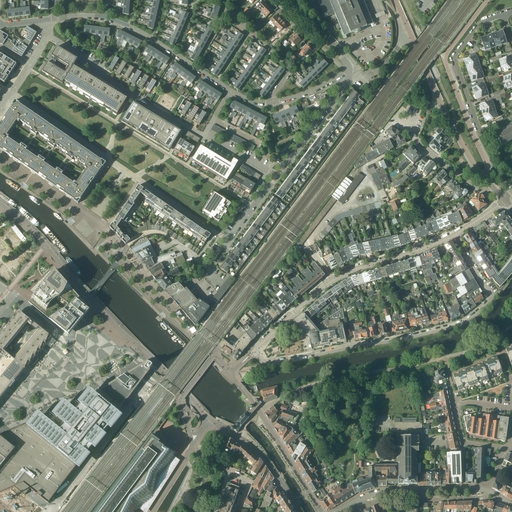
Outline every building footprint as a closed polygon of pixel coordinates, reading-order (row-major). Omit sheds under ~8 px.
[(322,19),(335,13),(344,36),(351,33),(373,23),(364,1),(366,0),(313,0),(314,0),(315,0),(317,0),(324,14),(320,15),(322,19)] [(266,4),(263,2),(255,10),(257,11),(259,9),(262,12),(268,6),(267,6),(268,5),(266,4)] [(170,8),(168,6),(166,10),(168,11),(167,12),(169,13),(174,16),(186,21),(189,14),(184,12),(182,17),(175,14),(176,12),(170,10),(170,9),(170,8)] [(259,18),(262,15),(265,18),(267,16),(267,17),(273,11),(268,6),(262,12),(258,16),(259,18)] [(117,7),(117,9),(123,10),(123,14),(129,15),(129,8),(121,7),(117,7)] [(151,14),(156,16),(158,9),(152,8),(150,7),(150,9),(149,9),(148,14),(149,14),(151,14)] [(210,11),(206,10),(206,12),(209,13),(209,14),(208,17),(210,18),(210,19),(215,21),(218,14),(213,12),(210,11)] [(252,12),(249,10),(245,15),(243,16),(245,19),(252,12)] [(186,21),(174,16),(174,18),(180,20),(178,25),(183,27),(186,21)] [(266,25),(268,27),(273,23),(275,26),(281,20),(282,20),(280,17),(279,18),(278,17),(278,18),(276,16),(266,25)] [(143,20),(142,22),(149,23),(148,27),(148,28),(153,29),(155,22),(150,21),(143,20)] [(281,20),(275,26),(270,31),(273,33),(278,28),(281,31),(286,25),(286,24),(284,22),(283,22),(281,20)] [(207,29),(212,32),(216,25),(211,23),(210,24),(207,29)] [(24,40),(23,43),(28,46),(31,42),(37,33),(27,27),(24,32),(27,33),(26,35),(27,36),(25,40),(24,40)] [(103,36),(102,42),(104,43),(105,38),(105,36),(108,36),(109,37),(110,29),(104,28),(103,36)] [(204,35),(209,38),(212,32),(207,29),(204,35)] [(0,43),(3,45),(8,48),(11,43),(12,41),(7,38),(5,40),(3,39),(4,37),(3,36),(4,33),(0,30),(0,43)] [(119,30),(116,37),(117,37),(120,39),(119,41),(121,42),(122,40),(125,33),(119,30)] [(497,33),(501,44),(506,43),(507,43),(503,31),(497,33)] [(227,34),(229,35),(240,42),(243,36),(239,33),(237,36),(234,35),(229,32),(227,34)] [(121,42),(119,46),(120,47),(122,43),(123,41),(127,43),(130,36),(125,33),(122,40),(121,42)] [(496,46),(501,44),(497,33),(492,35),(495,46),(496,46)] [(209,38),(204,35),(201,41),(206,44),(209,38)] [(236,48),(240,42),(229,35),(228,37),(231,39),(228,43),(236,48)] [(486,37),(490,48),(495,46),(492,35),(486,37)] [(130,36),(127,43),(133,45),(136,39),(130,36)] [(290,40),(295,46),(301,40),(300,39),(300,38),(299,37),(298,37),(297,36),(293,39),(292,38),(290,40)] [(273,37),(268,42),(270,44),(272,45),(276,41),(275,40),(273,37)] [(491,51),(490,48),(486,37),(481,39),(483,46),(481,47),(477,44),(475,47),(479,51),(483,53),(491,51)] [(201,41),(195,38),(194,40),(197,42),(199,43),(197,47),(202,50),(206,44),(201,41)] [(136,39),(133,45),(138,48),(139,48),(142,42),(136,39)] [(286,48),(287,47),(288,47),(291,44),(288,42),(285,39),(281,43),(286,48)] [(227,50),(232,53),(236,48),(228,43),(226,41),(224,43),(230,46),(227,50)] [(11,43),(8,48),(12,51),(22,57),(28,48),(23,44),(21,47),(19,46),(18,48),(14,45),(11,43)] [(149,45),(145,52),(148,54),(147,56),(149,57),(154,49),(149,45)] [(117,115),(128,97),(75,64),(78,59),(57,46),(42,72),(62,84),(63,83),(117,115)] [(202,50),(197,47),(195,46),(194,48),(192,52),(194,53),(199,56),(202,50)] [(224,56),(228,59),(232,53),(227,50),(222,46),(220,48),(224,51),(226,53),(224,56)] [(308,47),(307,46),(299,54),(302,57),(304,55),(307,58),(309,56),(307,55),(311,50),(310,49),(308,47)] [(258,53),(262,57),(266,51),(262,48),(258,53)] [(159,52),(154,49),(149,57),(150,58),(152,56),(155,58),(159,52)] [(254,59),(258,62),(262,57),(258,53),(256,52),(252,49),(251,51),(256,55),(254,59)] [(159,52),(155,58),(160,62),(164,56),(159,52)] [(220,62),(225,65),(228,59),(224,56),(218,52),(217,54),(222,58),(220,62)] [(3,55),(0,53),(0,79),(5,83),(8,78),(9,77),(6,75),(10,69),(13,71),(17,64),(9,59),(3,55)] [(194,53),(191,59),(196,62),(199,56),(194,53)] [(254,59),(248,55),(247,57),(252,61),(250,65),(254,68),(258,62),(254,59)] [(296,59),(293,55),(287,61),(291,64),(296,59)] [(115,56),(108,68),(112,71),(113,69),(116,71),(120,65),(117,63),(119,59),(115,56)] [(161,65),(162,63),(166,65),(170,59),(164,56),(160,62),(159,64),(161,65)] [(476,56),(464,60),(466,66),(478,62),(476,57),(476,56)] [(499,66),(511,62),(511,59),(511,56),(502,59),(501,56),(494,59),(489,60),(490,63),(496,61),(496,62),(500,61),(501,65),(499,66)] [(216,67),(221,70),(225,65),(220,62),(214,58),(213,60),(219,64),(216,67)] [(323,69),(328,64),(324,60),(319,65),(323,69)] [(116,71),(115,73),(120,76),(121,74),(124,76),(127,70),(124,68),(127,64),(123,61),(120,65),(116,71)] [(250,65),(244,61),(243,63),(248,66),(246,70),(250,73),(254,68),(250,65)] [(323,69),(319,65),(317,64),(314,61),(313,62),(315,65),(314,66),(316,68),(314,70),(318,74),(323,69)] [(480,67),(478,62),(466,66),(468,71),(480,67)] [(501,72),(511,68),(511,62),(499,66),(501,72)] [(176,63),(171,69),(175,71),(173,73),(175,74),(176,72),(181,67),(176,63)] [(124,76),(123,77),(127,80),(128,78),(131,80),(135,75),(135,74),(132,73),(134,68),(130,66),(127,70),(124,76)] [(213,68),(215,69),(212,73),(217,76),(221,70),(216,67),(214,66),(213,68)] [(181,67),(176,72),(181,76),(186,70),(181,67)] [(284,70),(280,67),(278,70),(275,68),(274,69),(272,67),(270,69),(280,76),(284,70)] [(480,67),(468,71),(470,76),(470,77),(482,73),(480,67)] [(242,76),(246,79),(250,73),(246,70),(244,69),(242,71),(244,72),(242,76)] [(280,76),(270,69),(269,70),(272,73),(272,74),(274,75),(272,78),(276,81),(280,76)] [(131,80),(130,82),(134,85),(135,83),(139,85),(142,79),(139,77),(142,73),(137,70),(135,74),(135,75),(131,80)] [(185,79),(183,81),(185,82),(191,74),(186,70),(181,76),(185,79)] [(318,74),(314,70),(309,75),(313,79),(318,74)] [(483,78),(482,73),(470,77),(472,82),(484,78),(483,78)] [(175,74),(172,78),(167,85),(169,86),(176,76),(175,74)] [(185,82),(182,85),(184,87),(187,83),(186,83),(188,81),(191,84),(196,78),(191,74),(185,82)] [(504,78),(506,83),(511,81),(511,74),(503,78),(504,78)] [(139,85),(137,87),(142,89),(143,87),(146,89),(146,90),(150,84),(150,83),(146,82),(149,77),(145,75),(142,79),(139,85)] [(313,79),(309,75),(304,80),(308,84),(313,79)] [(238,81),(242,85),(246,79),(242,76),(238,81)] [(276,81),(272,78),(268,84),(272,87),(276,81)] [(157,88),(154,86),(157,82),(152,79),(150,83),(150,84),(146,90),(146,89),(145,91),(149,94),(150,92),(153,94),(154,94),(158,88),(157,88)] [(242,85),(238,81),(236,80),(234,82),(236,83),(234,87),(238,90),(242,85)] [(303,89),(308,84),(304,80),(299,85),(303,89)] [(201,81),(197,87),(201,89),(197,95),(199,96),(201,93),(202,91),(206,84),(201,81)] [(268,92),(272,87),(268,84),(266,82),(264,84),(266,85),(263,89),(268,92)] [(206,84),(202,91),(207,94),(211,88),(206,84)] [(474,94),(486,90),(484,85),(485,85),(485,84),(473,89),(475,94),(474,94)] [(209,103),(211,99),(213,97),(217,91),(211,88),(207,94),(211,96),(207,102),(209,103)] [(264,98),(268,92),(263,89),(259,95),(264,98)] [(359,103),(357,106),(360,108),(364,103),(358,98),(360,96),(353,90),(353,91),(352,93),(349,96),(350,96),(348,98),(348,97),(347,98),(354,104),(356,101),(359,103)] [(488,95),(486,90),(474,94),(475,94),(477,100),(488,96),(488,95)] [(218,101),(222,95),(217,91),(213,97),(218,101)] [(314,96),(309,98),(310,101),(316,99),(316,102),(315,102),(319,107),(325,99),(325,98),(326,98),(325,96),(328,95),(325,91),(314,96)] [(353,111),(356,113),(360,108),(357,106),(354,104),(347,98),(346,101),(345,103),(344,102),(343,103),(350,109),(352,106),(355,108),(354,111),(353,111)] [(0,148),(6,153),(13,158),(18,161),(24,166),(30,170),(36,173),(42,178),(48,182),(53,186),(60,190),(66,195),(71,198),(74,200),(78,203),(79,202),(81,199),(81,198),(92,183),(102,167),(103,167),(106,163),(102,160),(101,160),(99,159),(99,158),(93,155),(87,150),(76,142),(73,141),(69,138),(63,134),(58,130),(52,126),(51,126),(48,124),(45,122),(40,118),(37,116),(34,114),(30,111),(28,109),(22,106),(20,104),(20,103),(15,100),(12,105),(13,105),(4,117),(2,121),(0,123),(0,148)] [(231,108),(236,110),(239,104),(233,101),(230,108),(231,108)] [(482,111),(493,107),(492,101),(480,105),(482,110),(481,111),(482,111)] [(169,151),(180,132),(175,128),(174,128),(174,127),(171,126),(170,125),(160,118),(159,119),(159,118),(156,116),(155,116),(144,109),(144,110),(143,109),(140,107),(139,107),(140,106),(133,102),(125,117),(122,122),(169,151)] [(189,109),(192,104),(187,102),(185,106),(182,104),(181,103),(177,110),(178,110),(181,112),(180,113),(184,116),(185,114),(189,108),(189,109)] [(347,114),(348,111),(352,114),(350,116),(353,118),(356,113),(353,111),(354,111),(350,109),(343,103),(342,106),(341,108),(340,107),(340,108),(347,114)] [(241,113),(245,107),(239,104),(236,110),(241,113)] [(192,121),(193,119),(196,113),(199,109),(195,106),(192,110),(189,109),(189,108),(185,114),(188,116),(187,118),(192,121)] [(293,116),(299,113),(296,106),(290,109),(293,116)] [(247,116),(250,110),(245,107),(241,113),(247,116)] [(495,112),(493,107),(482,111),(484,116),(496,112),(495,112)] [(343,119),(345,116),(348,119),(346,121),(349,123),(353,118),(350,116),(347,114),(340,108),(338,111),(337,113),(336,114),(343,119)] [(294,123),(296,122),(294,118),(293,116),(290,109),(284,111),(287,118),(291,116),(294,123)] [(247,116),(252,119),(256,113),(250,110),(247,116)] [(193,119),(196,121),(195,123),(199,125),(207,113),(202,111),(200,115),(196,113),(193,119)] [(284,111),(279,114),(284,127),(285,127),(286,126),(283,120),(287,118),(284,111)] [(485,122),(497,118),(495,112),(496,112),(484,116),(486,121),(485,121),(485,122)] [(261,116),(256,113),(252,119),(258,122),(261,116)] [(284,127),(279,114),(273,116),(276,123),(280,121),(282,128),(284,127)] [(339,124),(341,121),(344,124),(342,126),(345,128),(349,123),(346,121),(343,119),(336,114),(334,116),(335,116),(333,118),(332,119),(339,124)] [(257,124),(255,128),(251,135),(253,136),(258,127),(263,129),(265,126),(263,125),(267,119),(261,116),(258,122),(257,124)] [(335,129),(337,126),(340,129),(338,131),(341,133),(345,128),(342,126),(339,124),(332,119),(330,121),(331,121),(330,123),(329,123),(328,124),(335,129)] [(497,134),(502,144),(511,139),(511,122),(506,126),(508,129),(497,134)] [(331,134),(333,131),(336,134),(335,136),(338,138),(341,133),(338,131),(335,129),(328,124),(327,126),(326,128),(325,128),(324,129),(331,134)] [(390,136),(397,131),(392,126),(389,129),(384,133),(387,136),(389,135),(390,136)] [(328,139),(329,136),(333,139),(331,141),(334,144),(338,138),(335,136),(331,134),(324,129),(323,131),(322,133),(321,133),(321,134),(328,139)] [(396,140),(401,136),(401,135),(397,131),(390,136),(392,138),(389,139),(391,143),(395,141),(396,140)] [(429,145),(437,153),(442,147),(441,146),(443,144),(442,144),(447,138),(441,132),(429,145)] [(324,144),(326,141),(329,144),(327,146),(330,149),(334,144),(331,141),(328,139),(321,134),(319,136),(318,138),(317,139),(324,144)] [(395,143),(397,147),(399,146),(406,142),(403,137),(402,138),(401,136),(396,140),(397,142),(395,143)] [(450,146),(455,139),(451,137),(446,143),(450,146)] [(174,150),(179,153),(185,142),(181,139),(174,149),(174,150)] [(320,149),(322,146),(325,149),(323,151),(326,154),(330,149),(327,146),(324,144),(317,139),(315,141),(316,141),(314,143),(313,144),(320,149)] [(370,146),(363,155),(364,156),(367,162),(376,158),(376,157),(393,148),(391,143),(389,139),(371,149),(370,146)] [(190,145),(185,142),(179,153),(183,155),(190,145)] [(316,154),(318,152),(321,154),(319,156),(322,159),(326,154),(323,151),(320,149),(313,144),(311,146),(312,146),(311,148),(310,148),(309,149),(316,154)] [(188,158),(195,147),(190,145),(183,155),(188,158)] [(226,181),(238,162),(234,159),(231,164),(207,150),(208,150),(208,149),(207,149),(207,148),(206,148),(206,149),(201,146),(192,160),(226,182),(227,181),(226,181)] [(401,152),(406,157),(396,167),(398,170),(401,167),(416,151),(411,147),(408,150),(405,148),(401,152)] [(312,159),(313,159),(314,157),(317,159),(316,161),(319,164),(322,159),(319,156),(316,154),(309,149),(308,151),(308,152),(307,153),(306,153),(306,154),(312,159)] [(416,151),(401,167),(398,170),(400,172),(403,169),(409,163),(412,165),(421,156),(416,151)] [(309,164),(311,162),(314,164),(312,166),(315,169),(319,164),(316,161),(313,159),(312,159),(306,154),(304,156),(304,157),(303,158),(302,159),(309,164)] [(367,162),(364,156),(363,155),(354,166),(355,168),(367,162)] [(419,167),(417,168),(421,171),(423,172),(427,175),(427,174),(429,172),(433,175),(436,172),(433,170),(435,170),(436,168),(436,167),(435,166),(435,165),(429,161),(429,162),(424,158),(420,163),(421,163),(418,166),(419,167)] [(305,169),(307,167),(310,169),(308,171),(308,172),(311,174),(315,169),(312,166),(309,164),(302,159),(300,161),(301,162),(299,163),(298,164),(305,169)] [(386,159),(381,162),(384,169),(389,167),(386,159)] [(301,174),(303,172),(306,174),(304,176),(304,177),(307,179),(311,174),(308,172),(308,171),(305,169),(298,164),(296,166),(297,167),(295,168),(294,169),(301,174)] [(383,167),(375,170),(376,172),(378,175),(379,177),(386,174),(383,167)] [(297,179),(299,177),(302,179),(300,181),(300,182),(303,184),(307,179),(304,177),(304,176),(301,174),(294,169),(292,171),(293,172),(292,173),(291,173),(290,174),(297,179)] [(447,175),(442,171),(432,180),(436,184),(437,183),(440,186),(443,183),(443,184),(448,179),(445,177),(447,175)] [(230,184),(235,187),(241,176),(237,173),(230,184),(230,183),(230,184)] [(293,184),(294,184),(295,182),(298,184),(297,187),(300,189),(303,184),(300,182),(300,181),(297,179),(290,174),(289,176),(289,177),(288,178),(287,178),(287,179),(293,184)] [(386,174),(379,177),(379,178),(380,180),(381,183),(382,186),(390,183),(389,180),(387,177),(386,174)] [(393,182),(395,186),(403,183),(408,178),(405,175),(401,179),(393,182)] [(246,179),(241,176),(235,187),(239,190),(246,179)] [(346,178),(332,196),(336,200),(338,201),(352,182),(346,178)] [(251,182),(246,179),(239,190),(244,192),(251,182)] [(293,184),(287,179),(285,181),(285,182),(284,183),(283,184),(290,189),(292,187),(295,189),(293,192),(296,194),(300,189),(297,187),(294,184),(293,184)] [(447,185),(442,189),(447,194),(445,196),(446,197),(450,195),(460,186),(456,182),(453,179),(447,185)] [(255,184),(251,182),(244,192),(249,195),(255,184)] [(286,194),(288,192),(291,194),(289,197),(292,199),(296,194),(293,192),(290,189),(283,184),(281,186),(282,187),(280,189),(280,188),(279,189),(286,194)] [(136,190),(134,193),(138,196),(140,193),(142,190),(143,188),(139,185),(136,190)] [(450,195),(446,197),(444,198),(445,199),(448,198),(449,199),(452,197),(453,196),(456,199),(458,197),(458,198),(461,196),(462,197),(467,193),(467,191),(466,190),(464,190),(463,190),(460,186),(450,195)] [(20,213),(25,207),(21,203),(1,189),(0,188),(0,197),(16,209),(20,213)] [(142,190),(140,193),(147,198),(148,198),(150,195),(151,194),(143,189),(144,189),(143,188),(142,190)] [(276,193),(275,194),(288,204),(292,199),(289,197),(286,194),(279,189),(277,191),(278,192),(277,193),(276,193)] [(134,193),(129,201),(130,201),(133,204),(134,203),(138,196),(134,193)] [(226,211),(231,203),(215,193),(203,211),(219,222),(224,214),(225,215),(227,212),(226,211)] [(147,198),(145,202),(149,205),(154,197),(151,194),(150,195),(148,198),(147,198)] [(471,200),(474,206),(483,199),(484,197),(482,196),(481,196),(479,194),(471,200)] [(158,200),(158,199),(154,197),(149,205),(153,208),(156,202),(158,200)] [(281,207),(279,209),(279,210),(282,212),(286,207),(273,197),(271,199),(272,200),(271,201),(270,201),(269,202),(276,207),(278,205),(281,207)] [(162,203),(162,202),(158,199),(158,200),(156,202),(153,208),(157,210),(161,205),(162,203)] [(474,206),(478,211),(486,205),(485,204),(485,202),(483,200),(483,199),(474,206)] [(397,201),(390,204),(391,205),(393,211),(402,208),(398,200),(397,201)] [(129,201),(126,205),(135,210),(138,206),(134,203),(133,204),(130,201),(129,201)] [(161,205),(157,210),(161,213),(166,206),(166,205),(162,202),(162,203),(161,205)] [(279,210),(279,209),(276,207),(269,202),(268,204),(268,205),(267,206),(266,206),(266,207),(272,212),(274,210),(277,212),(276,215),(279,217),(282,212),(279,210)] [(465,203),(461,206),(462,208),(467,218),(470,216),(470,215),(472,214),(467,205),(465,203)] [(126,205),(124,209),(132,214),(135,210),(126,205)] [(161,213),(165,216),(170,208),(166,205),(166,206),(161,213)] [(458,212),(462,220),(464,219),(465,219),(467,218),(462,208),(461,206),(456,209),(458,212)] [(44,236),(50,231),(49,229),(35,216),(25,207),(20,213),(30,221),(43,234),(44,236)] [(269,217),(271,215),(274,217),(272,220),(275,222),(279,217),(276,215),(272,212),(266,207),(264,209),(264,210),(263,211),(262,211),(262,212),(269,217)] [(170,208),(165,216),(169,219),(172,213),(174,211),(174,210),(170,208)] [(124,209),(121,213),(129,218),(132,214),(124,209)] [(169,219),(173,221),(178,213),(174,210),(169,219)] [(272,220),(269,217),(262,212),(260,214),(260,215),(259,217),(259,216),(258,217),(265,222),(267,220),(270,222),(268,225),(271,227),(275,222),(272,220)] [(451,226),(447,216),(446,214),(442,215),(441,212),(439,213),(439,214),(440,216),(441,219),(442,219),(446,228),(451,226)] [(452,214),(451,212),(446,214),(447,216),(451,226),(456,224),(452,214)] [(458,212),(452,214),(456,224),(462,221),(462,220),(458,212)] [(484,226),(484,227),(488,232),(491,230),(500,224),(509,217),(505,212),(503,212),(491,221),(492,223),(487,227),(484,222),(482,223),(484,226)] [(121,213),(118,217),(122,219),(122,220),(124,221),(126,222),(129,218),(121,213)] [(178,213),(173,221),(177,224),(182,216),(178,213)] [(186,218),(182,216),(177,224),(181,227),(186,218)] [(436,221),(440,230),(446,228),(442,219),(441,219),(440,216),(435,218),(436,221)] [(113,223),(113,224),(117,226),(117,227),(119,224),(122,225),(124,221),(122,220),(122,219),(118,217),(113,224),(113,223)] [(266,227),(264,230),(267,232),(271,227),(268,225),(265,222),(258,217),(256,219),(257,220),(255,222),(255,221),(254,222),(261,227),(263,225),(266,227)] [(500,226),(502,228),(511,221),(511,220),(509,217),(500,224),(501,226),(500,226)] [(190,221),(186,218),(181,227),(184,229),(190,221)] [(434,233),(440,230),(436,221),(435,218),(431,220),(431,218),(429,219),(430,223),(434,233)] [(434,233),(430,223),(429,219),(426,220),(428,224),(425,225),(429,235),(434,233)] [(194,224),(190,221),(184,229),(188,232),(194,224)] [(511,222),(511,221),(502,228),(505,233),(508,231),(511,228),(511,222)] [(264,230),(261,227),(254,222),(252,225),(253,225),(252,227),(251,226),(250,227),(257,232),(259,230),(262,232),(260,235),(263,237),(267,232),(264,230)] [(423,237),(419,228),(418,223),(415,224),(417,229),(414,230),(418,240),(423,237)] [(425,225),(421,227),(419,223),(418,223),(419,228),(423,237),(429,235),(425,225)] [(113,224),(110,228),(114,232),(114,231),(116,234),(120,231),(117,227),(117,226),(113,224)] [(192,235),(198,227),(194,224),(188,232),(192,235)] [(464,236),(466,241),(474,236),(473,234),(477,232),(476,231),(484,226),(482,224),(474,229),(475,230),(464,236)] [(196,238),(202,229),(198,227),(192,235),(196,238)] [(258,237),(257,240),(260,242),(263,237),(260,235),(257,232),(250,227),(249,230),(248,232),(247,231),(247,232),(253,238),(254,237),(255,235),(258,237)] [(206,232),(202,229),(196,238),(200,240),(206,232)] [(120,231),(116,234),(122,241),(126,237),(129,234),(126,230),(122,233),(120,231)] [(408,232),(412,242),(418,240),(414,230),(408,232)] [(50,231),(44,236),(54,247),(64,258),(69,253),(60,242),(50,231)] [(206,232),(200,240),(204,243),(208,239),(211,235),(206,231),(206,232)] [(257,240),(254,237),(253,238),(247,232),(245,235),(244,237),(244,236),(243,237),(250,243),(250,242),(252,240),(255,242),(253,245),(256,247),(260,242),(257,240)] [(408,232),(403,235),(404,238),(406,244),(412,242),(408,232)] [(388,245),(389,249),(395,248),(392,237),(391,237),(390,233),(385,235),(388,245)] [(126,237),(122,241),(126,244),(133,238),(129,234),(126,237)] [(381,236),(379,237),(383,250),(389,249),(388,245),(385,235),(381,236)] [(403,235),(397,237),(401,246),(406,244),(404,238),(403,235)] [(474,236),(466,241),(469,245),(480,238),(481,237),(480,235),(477,237),(476,235),(474,236)] [(401,247),(401,246),(397,237),(397,236),(392,237),(395,248),(401,247)] [(469,245),(472,249),(479,245),(478,243),(485,239),(483,236),(481,237),(480,238),(469,245)] [(251,247),(249,250),(252,252),(256,247),(253,245),(250,242),(250,243),(243,237),(241,240),(242,240),(240,242),(240,241),(239,242),(246,248),(248,245),(251,247)] [(378,252),(383,250),(379,237),(373,238),(374,241),(376,247),(377,252),(378,252)] [(354,259),(360,256),(356,246),(354,242),(353,239),(352,238),(350,239),(350,240),(350,241),(351,243),(347,245),(348,245),(349,249),(354,259)] [(371,253),(368,243),(367,240),(366,238),(364,238),(366,243),(362,244),(365,254),(369,254),(371,253)] [(142,263),(153,258),(156,256),(151,248),(152,247),(149,241),(132,250),(135,253),(134,254),(142,263)] [(356,246),(360,256),(365,254),(362,244),(358,245),(357,241),(354,242),(356,246)] [(376,252),(377,252),(376,247),(374,241),(368,243),(371,253),(376,252)] [(249,250),(246,248),(239,242),(237,245),(238,245),(236,247),(236,246),(235,247),(242,253),(244,250),(247,252),(245,255),(248,257),(252,252),(249,250)] [(439,253),(439,255),(455,246),(452,242),(444,246),(446,249),(439,253)] [(309,246),(311,250),(314,254),(315,254),(317,252),(318,252),(320,250),(316,244),(313,245),(310,246),(309,246)] [(349,249),(348,245),(342,248),(343,249),(344,251),(349,261),(354,259),(349,249)] [(472,249),(474,254),(486,247),(485,246),(484,245),(481,247),(479,245),(472,249)] [(487,245),(485,246),(486,247),(474,254),(477,258),(484,253),(483,251),(487,249),(488,248),(487,245)] [(457,251),(455,246),(439,255),(441,258),(449,253),(450,255),(457,251)] [(242,253),(235,247),(233,250),(234,250),(233,252),(232,251),(231,252),(238,258),(240,255),(243,258),(242,260),(241,260),(244,262),(248,257),(245,255),(242,253)] [(328,254),(322,257),(326,267),(328,267),(330,266),(332,270),(338,267),(330,252),(329,249),(327,251),(328,254)] [(343,264),(349,261),(344,251),(343,249),(337,251),(338,252),(339,254),(343,264)] [(440,260),(441,260),(436,250),(430,252),(435,263),(440,260)] [(332,252),(332,251),(330,252),(338,267),(343,264),(339,254),(338,252),(335,253),(334,252),(332,252)] [(460,255),(457,251),(450,255),(451,258),(448,260),(449,262),(460,255)] [(155,264),(156,266),(156,267),(161,263),(162,265),(168,262),(172,260),(182,255),(183,255),(181,253),(176,255),(175,252),(156,258),(156,256),(153,258),(142,263),(147,269),(155,264)] [(238,258),(231,252),(230,255),(229,257),(228,257),(228,258),(235,263),(236,260),(240,263),(238,265),(241,267),(244,262),(241,260),(242,260),(238,258)] [(427,253),(425,254),(431,268),(432,268),(432,264),(434,263),(435,263),(430,252),(427,253)] [(69,253),(64,258),(67,262),(67,263),(79,276),(78,276),(85,285),(91,291),(94,288),(96,285),(91,280),(89,277),(73,258),(73,257),(69,253)] [(477,258),(479,263),(491,256),(491,255),(490,253),(486,256),(484,254),(477,258)] [(421,263),(422,266),(426,265),(427,267),(425,268),(425,266),(422,267),(423,271),(428,269),(431,268),(425,254),(424,255),(424,254),(421,255),(421,256),(419,256),(421,263)] [(173,271),(178,268),(186,264),(182,255),(172,260),(168,262),(173,271)] [(463,260),(460,255),(449,262),(443,265),(445,267),(444,268),(445,270),(449,268),(447,266),(454,262),(455,264),(463,260)] [(419,267),(421,266),(422,266),(421,263),(419,256),(413,258),(417,270),(420,269),(419,267)] [(491,256),(479,263),(482,267),(490,262),(491,261),(493,260),(492,258),(493,258),(491,256)] [(236,268),(234,270),(237,272),(241,267),(238,265),(235,263),(228,258),(226,260),(225,262),(224,263),(231,268),(233,265),(236,268)] [(407,260),(410,270),(414,280),(416,280),(414,273),(417,272),(417,270),(413,258),(407,260)] [(497,274),(492,266),(484,271),(490,279),(492,278),(494,280),(494,281),(500,287),(507,280),(511,273),(511,258),(511,260),(506,267),(500,274),(498,275),(497,274)] [(407,260),(402,262),(405,271),(410,270),(407,260)] [(465,264),(463,260),(455,264),(456,267),(453,269),(449,270),(449,271),(450,273),(454,271),(465,264)] [(482,267),(484,271),(492,266),(496,264),(495,262),(493,263),(491,261),(490,262),(482,267)] [(168,262),(162,265),(164,269),(153,276),(156,280),(162,277),(173,271),(168,262)] [(311,264),(315,269),(316,269),(317,270),(314,272),(320,280),(323,278),(322,277),(325,275),(314,262),(311,264)] [(404,271),(405,271),(402,262),(396,264),(399,273),(399,276),(405,274),(404,271)] [(164,269),(162,265),(161,263),(156,267),(156,266),(149,271),(153,276),(164,269)] [(234,270),(231,268),(224,263),(222,265),(223,265),(221,267),(220,268),(227,273),(229,270),(232,273),(230,275),(233,278),(237,272),(234,270)] [(393,275),(399,273),(396,264),(390,265),(393,275)] [(465,264),(454,271),(450,273),(451,275),(459,271),(460,273),(468,269),(465,264)] [(387,277),(393,275),(390,265),(384,267),(387,277)] [(382,278),(387,277),(384,267),(379,269),(382,278)] [(162,277),(156,280),(165,291),(165,290),(173,286),(173,285),(170,281),(173,279),(171,277),(180,273),(178,268),(173,271),(162,277)] [(307,268),(304,270),(315,283),(317,282),(318,282),(320,280),(314,272),(311,275),(311,274),(311,273),(307,268)] [(376,280),(382,278),(379,269),(378,268),(374,270),(373,271),(376,280)] [(275,273),(271,277),(274,280),(279,276),(278,275),(281,272),(278,269),(275,272),(275,273)] [(431,269),(423,272),(424,276),(425,277),(429,275),(430,280),(431,282),(437,279),(435,273),(433,274),(431,269)] [(307,278),(304,280),(311,288),(313,286),(313,285),(315,283),(304,270),(302,272),(305,277),(307,277),(307,278)] [(449,283),(453,291),(455,290),(456,293),(458,291),(459,293),(457,295),(458,298),(467,293),(470,297),(472,296),(471,293),(473,292),(476,296),(472,298),(476,303),(477,304),(478,304),(479,303),(479,302),(479,301),(483,299),(480,293),(482,292),(469,270),(449,282),(449,283)] [(35,294),(29,302),(36,309),(48,318),(59,327),(60,328),(67,333),(71,328),(72,327),(74,329),(84,317),(84,316),(82,314),(88,308),(84,305),(81,303),(82,302),(68,286),(68,285),(69,285),(58,272),(58,273),(57,273),(54,271),(38,291),(37,292),(35,294)] [(373,271),(367,272),(370,282),(376,280),(373,271)] [(370,282),(367,272),(363,273),(361,274),(366,290),(368,289),(366,283),(370,282)] [(364,291),(366,290),(361,274),(355,276),(358,286),(362,284),(364,291)] [(308,290),(311,288),(304,280),(302,283),(301,282),(301,280),(297,276),(295,278),(306,291),(308,290)] [(350,277),(350,278),(355,287),(358,286),(355,276),(350,277)] [(298,286),(295,288),(301,296),(304,294),(303,293),(306,291),(295,278),(292,280),(296,285),(297,285),(298,286)] [(350,278),(345,281),(351,289),(355,287),(350,278)] [(347,292),(351,289),(345,281),(341,283),(346,290),(347,292)] [(165,290),(165,291),(171,297),(185,289),(179,283),(177,284),(173,285),(173,286),(165,290)] [(346,290),(341,283),(338,286),(342,293),(343,294),(347,292),(346,290)] [(453,291),(449,283),(443,285),(447,294),(453,291)] [(299,298),(301,296),(295,288),(292,291),(292,290),(292,289),(288,284),(285,286),(287,289),(289,292),(296,299),(296,300),(298,298),(299,298)] [(342,293),(338,286),(334,288),(339,295),(340,297),(344,295),(343,294),(342,293)] [(185,289),(171,297),(175,302),(178,306),(179,306),(183,311),(198,301),(186,288),(185,289)] [(335,298),(339,295),(334,288),(330,291),(335,298)] [(285,296),(291,303),(291,304),(296,299),(289,292),(287,289),(284,291),(282,289),(280,291),(282,293),(285,296)] [(336,300),(335,298),(330,291),(326,293),(330,299),(330,298),(332,302),(336,300)] [(222,296),(217,292),(213,297),(218,301),(222,296)] [(287,307),(291,303),(285,296),(282,293),(277,297),(280,300),(287,307)] [(328,298),(324,294),(321,297),(327,304),(328,306),(331,303),(328,300),(329,299),(328,298)] [(449,305),(447,306),(447,308),(452,319),(463,315),(455,296),(450,298),(453,306),(454,306),(450,307),(449,305)] [(327,304),(321,297),(317,301),(325,309),(328,306),(327,304)] [(287,307),(280,300),(278,302),(274,298),(272,299),(273,301),(282,311),(287,307)] [(471,299),(468,301),(465,298),(463,299),(466,303),(471,309),(475,306),(471,299)] [(471,309),(466,303),(463,299),(461,301),(463,303),(464,305),(461,306),(465,313),(471,309)] [(198,301),(183,311),(196,326),(210,307),(200,300),(198,301)] [(274,306),(271,308),(278,316),(283,312),(282,312),(282,311),(273,301),(271,302),(274,306)] [(317,301),(314,304),(320,310),(321,312),(325,309),(317,301)] [(321,312),(320,310),(314,304),(310,307),(316,313),(317,315),(321,312)] [(263,307),(265,309),(267,312),(274,319),(278,316),(271,308),(269,310),(264,305),(263,307)] [(310,307),(307,310),(312,317),(316,313),(310,307)] [(410,312),(405,313),(407,319),(408,318),(410,326),(413,325),(414,326),(416,325),(416,324),(417,324),(414,317),(415,316),(413,310),(412,310),(411,307),(409,307),(410,311),(410,312)] [(416,308),(412,309),(412,310),(413,310),(415,316),(414,317),(417,324),(419,324),(420,324),(421,324),(422,323),(423,323),(421,315),(420,315),(418,316),(416,308)] [(419,308),(420,315),(421,315),(423,323),(424,323),(425,323),(426,322),(429,321),(425,308),(422,309),(419,308)] [(442,309),(440,310),(443,321),(444,320),(444,321),(446,321),(445,320),(448,319),(444,308),(442,309)] [(266,314),(263,316),(270,324),(274,319),(267,312),(265,309),(263,310),(266,314)] [(343,315),(342,309),(315,326),(309,320),(304,314),(302,315),(301,315),(294,321),(293,321),(294,321),(309,340),(311,349),(312,349),(312,348),(313,347),(314,349),(314,348),(346,341),(342,323),(340,323),(339,320),(344,319),(343,315)] [(303,313),(304,314),(309,320),(312,317),(307,310),(303,313)] [(436,311),(435,311),(438,322),(440,322),(441,322),(443,322),(442,321),(443,321),(440,310),(439,310),(439,311),(437,312),(436,311)] [(0,400),(12,386),(13,385),(13,384),(16,380),(17,380),(17,379),(41,350),(46,344),(52,337),(48,334),(45,332),(34,323),(34,322),(33,322),(20,311),(18,316),(16,318),(15,318),(11,325),(10,324),(5,331),(5,330),(0,337),(0,336),(0,400)] [(394,327),(392,328),(392,331),(394,331),(395,332),(396,331),(396,332),(398,332),(398,331),(401,330),(400,321),(399,319),(398,315),(398,314),(396,315),(396,317),(392,318),(394,327)] [(253,322),(261,332),(265,328),(259,320),(256,317),(254,315),(253,317),(255,320),(253,322)] [(263,316),(259,320),(265,328),(270,324),(269,324),(270,324),(263,316)] [(401,319),(399,319),(400,321),(401,330),(404,330),(405,330),(406,330),(407,329),(408,329),(406,320),(402,321),(401,319)] [(252,327),(250,328),(257,336),(261,332),(253,322),(250,325),(252,327)] [(369,326),(368,326),(371,337),(374,336),(376,336),(376,335),(377,335),(374,324),(373,324),(373,322),(368,323),(369,326)] [(385,324),(382,325),(381,322),(378,323),(379,325),(379,327),(378,327),(379,333),(381,333),(381,334),(384,333),(385,334),(386,334),(387,333),(387,332),(386,327),(387,327),(387,325),(386,325),(385,324)] [(252,340),(257,336),(250,328),(248,325),(246,327),(245,325),(242,327),(245,332),(252,340)] [(362,328),(359,328),(360,330),(361,338),(364,338),(366,338),(366,337),(367,337),(366,329),(362,330),(362,328)] [(223,339),(222,340),(217,347),(221,350),(236,360),(243,352),(242,352),(245,348),(245,349),(249,344),(252,340),(245,332),(241,337),(239,340),(237,342),(233,347),(223,339)] [(483,364),(488,379),(503,373),(497,357),(482,362),(482,364),(483,364)] [(100,389),(95,392),(118,411),(122,407),(123,407),(130,398),(129,398),(153,366),(148,360),(143,363),(142,363),(132,368),(133,369),(102,388),(100,389)] [(489,380),(488,379),(483,364),(482,364),(468,369),(474,386),(489,380)] [(459,391),(474,386),(468,369),(453,375),(459,391)] [(446,379),(444,371),(441,372),(441,371),(435,372),(436,377),(433,378),(434,382),(436,381),(446,379)] [(261,392),(263,400),(264,401),(264,402),(277,399),(277,397),(277,386),(262,390),(261,392)] [(92,446),(96,448),(107,435),(104,432),(109,426),(112,429),(123,415),(118,411),(95,392),(90,388),(78,402),(71,405),(64,399),(53,413),(45,416),(38,411),(28,424),(26,424),(27,425),(77,466),(92,446)] [(429,397),(429,399),(448,395),(447,390),(439,392),(440,394),(429,397)] [(255,402),(253,405),(252,405),(251,405),(251,406),(250,406),(247,410),(248,410),(245,413),(244,414),(243,415),(240,419),(238,420),(235,424),(234,425),(232,427),(231,428),(231,429),(232,430),(233,430),(236,432),(237,433),(239,428),(242,425),(243,424),(244,423),(246,420),(248,419),(248,418),(249,417),(255,411),(256,409),(260,405),(262,403),(261,401),(260,401),(259,400),(258,400),(258,399),(256,399),(255,400),(255,401),(256,402),(255,402)] [(442,404),(430,407),(430,409),(450,405),(449,400),(441,402),(442,404)] [(269,419),(275,413),(277,411),(273,406),(265,413),(269,419)] [(283,410),(281,416),(289,419),(279,435),(283,441),(286,447),(292,441),(298,436),(300,438),(304,442),(311,435),(304,429),(298,435),(293,430),(295,427),(293,426),(295,425),(296,425),(297,423),(296,422),(299,416),(286,411),(283,410)] [(438,417),(435,418),(436,420),(438,419),(452,417),(451,411),(443,413),(440,414),(441,416),(438,417)] [(276,414),(275,413),(269,419),(271,423),(278,415),(277,413),(276,414)] [(508,418),(500,417),(499,422),(493,421),(493,416),(485,415),(478,414),(478,418),(470,417),(471,415),(464,416),(463,416),(465,423),(465,422),(467,423),(467,426),(466,426),(466,425),(465,425),(467,432),(468,432),(468,434),(475,435),(483,436),(482,437),(490,438),(490,439),(498,440),(498,438),(501,439),(501,440),(501,441),(502,441),(503,442),(504,442),(505,441),(506,440),(508,418)] [(274,428),(279,435),(289,419),(281,416),(280,416),(274,426),(274,428)] [(26,424),(23,426),(0,435),(0,492),(14,487),(25,495),(30,488),(48,503),(61,487),(77,466),(27,425),(26,424)] [(159,429),(155,434),(153,433),(93,511),(132,511),(134,509),(151,495),(159,476),(176,453),(170,450),(172,447),(159,429)] [(448,434),(447,434),(450,450),(453,450),(460,448),(459,446),(457,433),(448,434)] [(395,465),(375,465),(375,467),(375,472),(382,471),(385,471),(385,476),(387,476),(387,484),(399,484),(417,484),(417,464),(417,461),(417,451),(419,451),(419,448),(420,448),(420,444),(422,444),(422,436),(396,436),(396,440),(394,440),(394,453),(397,453),(397,460),(395,460),(395,465)] [(224,446),(230,449),(230,448),(232,449),(235,442),(233,441),(234,440),(228,438),(224,446)] [(292,441),(286,447),(289,452),(294,444),(295,443),(292,441)] [(238,451),(239,451),(242,446),(235,442),(232,449),(238,451)] [(297,448),(292,457),(296,463),(306,446),(305,446),(302,444),(300,442),(297,448)] [(294,444),(289,452),(292,457),(297,448),(295,443),(294,444)] [(244,455),(248,450),(242,445),(242,446),(239,451),(244,455)] [(308,468),(309,471),(313,469),(313,468),(307,459),(313,452),(314,450),(306,446),(296,463),(301,473),(308,468)] [(489,457),(491,450),(485,449),(478,448),(478,449),(476,449),(475,450),(475,454),(477,454),(477,456),(477,460),(475,460),(476,460),(475,473),(474,473),(474,471),(468,471),(468,473),(465,473),(466,484),(474,484),(477,485),(477,482),(485,482),(486,464),(489,464),(489,457)] [(244,455),(249,460),(254,455),(248,450),(244,455)] [(461,478),(460,452),(447,453),(447,459),(448,465),(451,465),(452,484),(462,484),(461,478)] [(502,465),(501,468),(507,471),(508,468),(505,467),(507,462),(511,463),(511,459),(511,453),(507,453),(505,458),(504,460),(504,461),(502,465)] [(254,455),(249,460),(254,465),(259,459),(254,455)] [(250,471),(251,471),(251,473),(252,474),(253,475),(255,475),(256,475),(257,475),(264,463),(260,458),(250,471)] [(418,464),(419,486),(427,486),(427,473),(423,473),(421,474),(421,464),(419,464),(418,464)] [(252,487),(259,491),(269,472),(265,465),(262,469),(252,487)] [(313,468),(313,469),(309,471),(311,473),(305,479),(308,484),(319,478),(316,473),(318,472),(316,470),(318,469),(316,466),(313,468)] [(376,486),(376,478),(375,478),(375,472),(375,467),(369,467),(369,476),(352,481),(352,483),(352,484),(355,494),(356,494),(359,493),(360,493),(360,492),(362,491),(363,492),(363,491),(366,490),(366,491),(367,491),(367,490),(370,489),(370,490),(371,489),(370,489),(373,488),(374,488),(376,486)] [(308,468),(301,473),(305,479),(311,473),(309,471),(308,468)] [(376,478),(376,486),(387,486),(387,484),(387,476),(385,476),(385,471),(382,471),(382,476),(376,476),(376,478)] [(273,480),(274,479),(269,472),(259,491),(257,494),(260,495),(263,490),(266,491),(273,480)] [(427,473),(427,486),(435,485),(435,473),(427,473)] [(326,479),(327,480),(321,483),(319,479),(320,479),(319,477),(319,478),(308,484),(312,491),(328,482),(331,479),(331,477),(326,479)] [(274,503),(281,495),(279,491),(276,487),(273,480),(266,491),(267,491),(263,499),(265,500),(264,501),(266,502),(264,504),(269,507),(272,500),(274,503)] [(495,481),(492,488),(495,490),(495,491),(499,493),(503,484),(500,482),(499,483),(495,481)] [(503,484),(499,493),(500,493),(506,496),(510,488),(511,483),(511,481),(508,487),(504,485),(505,484),(503,484)] [(234,511),(240,495),(237,494),(238,493),(238,491),(238,490),(239,489),(239,487),(238,486),(235,485),(231,484),(232,483),(228,482),(227,485),(227,487),(217,511),(234,511)] [(351,497),(355,494),(352,484),(352,483),(352,482),(345,486),(346,489),(344,490),(344,491),(338,494),(343,501),(348,498),(351,497)] [(324,492),(323,494),(327,500),(332,496),(338,505),(343,501),(338,494),(344,491),(344,490),(341,485),(331,490),(333,493),(331,495),(330,493),(327,496),(324,493),(324,492)] [(0,492),(0,511),(40,511),(43,510),(14,487),(0,492)] [(281,495),(274,503),(273,503),(274,505),(278,501),(280,504),(285,497),(283,493),(281,495)] [(326,511),(338,505),(332,496),(327,500),(323,494),(322,494),(323,496),(321,497),(317,499),(319,502),(326,511)] [(244,503),(252,507),(253,506),(255,501),(247,497),(244,503)] [(285,497),(280,504),(285,511),(291,511),(293,509),(285,497)] [(489,501),(488,505),(486,511),(491,511),(492,511),(495,502),(489,501)] [(502,511),(505,505),(497,503),(495,510),(498,511),(501,511),(502,511)]
